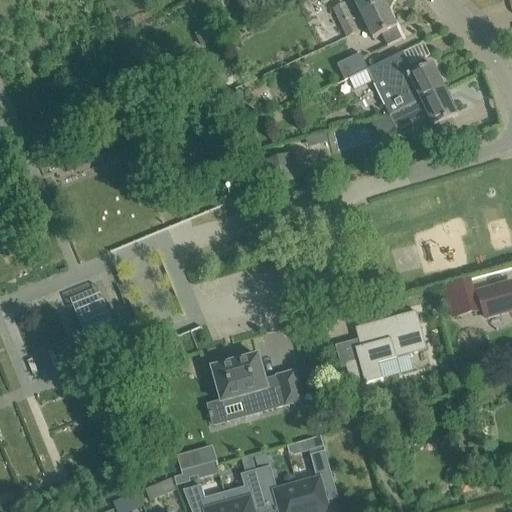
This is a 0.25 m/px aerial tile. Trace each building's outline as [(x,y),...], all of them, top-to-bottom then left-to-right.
[(353,0),(361,15),(385,3),(383,0),(353,0)] [(385,3),(361,15),(374,40),(383,36),(388,48),(403,40),(397,29),(398,29),(385,3)] [(335,10),(342,24),(354,19),(347,5),(335,10)] [(354,19),(342,24),(348,39),(361,33),(354,19)] [(134,22),(121,28),(123,34),(137,27),(134,22)] [(208,30),(197,35),(202,47),(213,42),(208,30)] [(369,71),(389,114),(402,111),(402,112),(413,107),(446,91),(434,65),(414,75),(404,54),(369,71)] [(345,81),(369,71),(361,55),(338,67),(345,81)] [(402,111),(389,114),(398,132),(429,116),(434,126),(427,130),(435,146),(459,134),(452,120),(459,117),(446,91),(413,107),(402,112),(402,111)] [(242,100),(232,104),(236,115),(247,111),(242,100)] [(253,126),(242,130),(250,152),(261,148),(253,126)] [(326,134),(306,139),(309,148),(328,143),(326,134)] [(264,162),(271,189),(302,181),(295,154),(264,162)] [(445,289),(453,321),(481,314),(473,282),(445,289)] [(511,282),(477,293),(485,322),(511,314),(511,282)] [(110,322),(100,300),(89,305),(85,297),(70,305),(85,335),(110,322)] [(360,365),(347,368),(357,405),(371,401),(367,385),(384,381),(380,365),(397,361),(397,360),(410,356),(428,351),(417,313),(356,329),(359,341),(361,349),(356,350),(360,365)] [(178,339),(164,345),(170,359),(184,354),(178,339)] [(246,416),(302,401),(295,374),(279,378),(280,379),(265,383),(258,358),(214,370),(223,403),(242,398),(246,416)] [(322,438),(303,444),(304,450),(309,452),(310,452),(323,448),(325,448),(322,438)] [(318,480),(298,486),(305,511),(329,511),(327,503),(339,500),(326,452),(311,456),(318,480)] [(190,454),(178,457),(182,472),(194,469),(190,454)] [(267,455),(256,458),(259,471),(270,468),(267,455)] [(259,471),(256,472),(267,511),(305,511),(298,486),(278,491),(272,467),(270,468),(259,471)] [(184,477),(175,479),(178,487),(191,483),(190,480),(198,477),(196,469),(194,469),(182,472),(184,477)] [(245,489),(225,494),(230,511),(267,511),(256,472),(242,476),(245,489)] [(172,480),(145,491),(151,503),(177,492),(172,480)] [(202,487),(184,492),(191,511),(230,511),(225,494),(206,500),(202,487)] [(126,499),(114,504),(117,511),(135,511),(145,508),(138,493),(126,499)]
